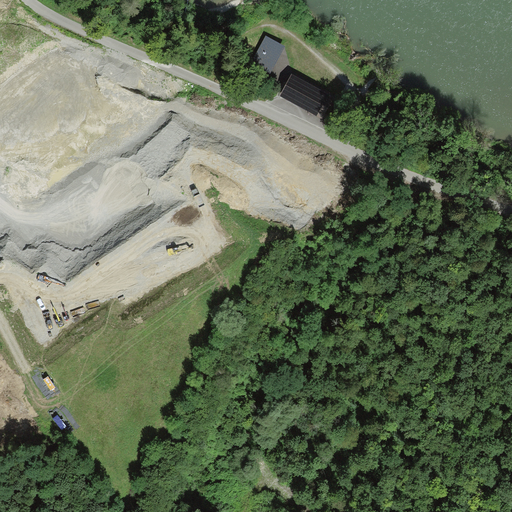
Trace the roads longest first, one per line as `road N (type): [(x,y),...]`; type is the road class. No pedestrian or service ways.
road 1 (unclassified): [(511,218),(85,32),(29,0)]
road 2 (track): [(407,175),(291,367),(263,461),(305,511)]
